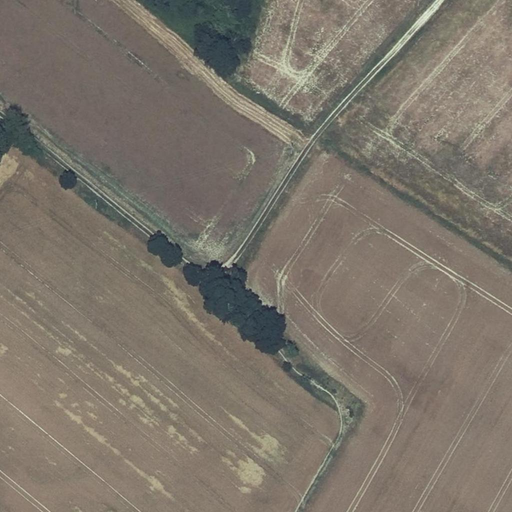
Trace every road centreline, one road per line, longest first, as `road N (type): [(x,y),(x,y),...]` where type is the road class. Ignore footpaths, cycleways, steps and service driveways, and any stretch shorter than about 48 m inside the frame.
road 1 (track): [(0,118),(218,292),(336,404)]
road 2 (track): [(218,292),(310,144),(439,0)]
